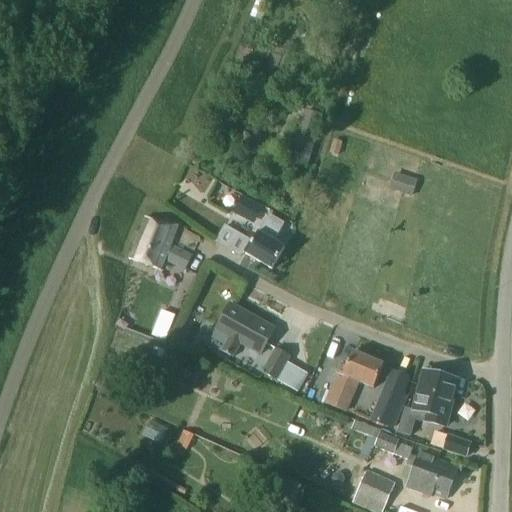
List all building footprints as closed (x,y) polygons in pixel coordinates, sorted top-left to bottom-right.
[(360,0),(338,0),(337,6),(356,12),(360,0)] [(322,117),(310,114),(299,148),(294,147),(290,159),(308,164),(322,117)] [(395,175),(389,192),(412,199),(417,182),(395,175)] [(255,236),(266,204),(242,195),(230,227),(255,236)] [(285,225),(269,215),(245,255),(272,271),(285,250),(274,243),(285,225)] [(163,223),(145,217),(127,259),(161,272),(165,262),(186,272),(193,257),(171,245),(179,226),(165,219),(163,223)] [(275,330),(230,305),(216,330),(229,338),(221,352),(234,359),(242,345),(261,355),(275,330)] [(142,311),(129,306),(121,331),(134,335),(142,311)] [(261,374),(276,383),(291,358),(275,349),(261,374)] [(384,367),(352,353),(343,374),(338,372),(325,404),(347,413),(359,383),(374,389),(384,367)] [(151,358),(146,369),(157,374),(162,363),(151,358)] [(410,378),(392,371),(372,420),(390,427),(410,378)] [(411,417),(443,425),(455,379),(423,371),(411,417)] [(414,469),(417,459),(410,456),(413,449),(398,444),(399,440),(380,434),(381,431),(355,421),(351,431),(377,440),(374,448),(408,460),(406,466),(414,469)] [(186,430),(176,451),(185,455),(194,434),(186,430)] [(470,443),(446,436),(443,449),(466,455),(470,443)] [(417,459),(414,469),(406,489),(430,498),(432,494),(446,500),(457,469),(419,454),(417,459)] [(383,511),(396,484),(367,471),(352,505),(368,511),(383,511)] [(333,478),(331,483),(333,487),(338,489),(342,487),(344,483),(342,478),(338,476),(333,478)]
